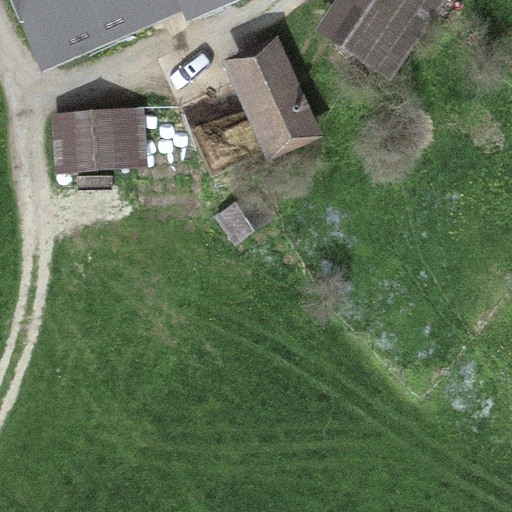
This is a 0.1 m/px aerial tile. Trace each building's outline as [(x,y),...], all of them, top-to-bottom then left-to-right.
[(43,0),(58,35),(137,0),(193,0),(199,12),(225,0),(43,0)] [(440,0),(365,0),(338,40),(388,75),(440,0)] [(280,48),(237,67),(265,131),(308,112),(280,48)] [(139,115),(74,120),(78,172),(143,166),(139,115)] [(266,222),(248,200),(225,218),(243,240),(266,222)]
